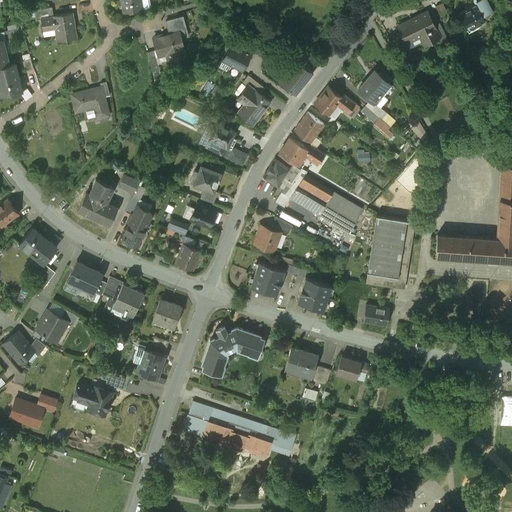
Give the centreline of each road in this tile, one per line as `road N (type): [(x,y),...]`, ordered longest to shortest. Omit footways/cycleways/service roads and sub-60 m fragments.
road 1 (residential): [(370,12),(282,123),(254,173),(213,287)]
road 2 (residential): [(213,287),(383,341),(511,361)]
road 3 (residential): [(0,143),(40,200),(78,229),(213,287)]
road 4 (residential): [(213,287),(140,511)]
road 5 (residential): [(0,121),(92,56),(104,37),(101,0)]
